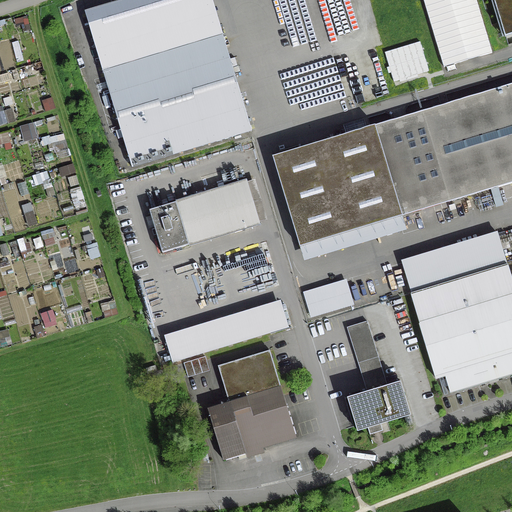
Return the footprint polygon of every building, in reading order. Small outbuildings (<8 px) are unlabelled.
[(250,131),(210,0),(134,0),(88,14),(134,166),(250,131)] [(511,0),(492,0),(504,37),(511,34),(511,0)] [(511,84),(271,157),(299,247),(353,230),(357,241),(368,238),(364,227),(511,182),(511,84)] [(175,203),(175,202),(148,210),(161,253),(188,245),(188,244),(258,223),(246,182),(175,203)] [(435,379),(445,377),(450,394),(511,374),(511,284),(506,264),(410,293),(419,324),(435,379)] [(277,304),(163,338),(172,366),(182,363),(204,357),(286,332),(277,304)] [(378,429),(377,425),(409,415),(399,381),(386,385),(369,329),(356,333),(373,389),(346,397),(356,431),(370,427),(371,431),(378,429)] [(222,460),(295,438),(268,350),(217,366),(228,402),(207,409),(222,460)] [(187,377),(208,371),(204,357),(182,363),(187,377)]
